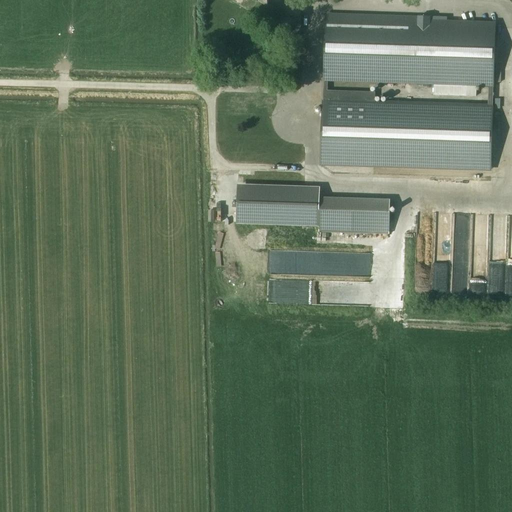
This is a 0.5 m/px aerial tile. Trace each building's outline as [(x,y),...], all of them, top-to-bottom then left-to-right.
[(493,169),(496,22),(430,21),(430,17),(418,17),(418,21),(326,18),(323,165),(493,169)] [(302,34),(302,19),(282,18),(281,33),(302,34)] [(389,235),(390,200),(320,198),(319,232),(389,235)] [(469,215),(453,215),(451,286),(467,286),(469,215)] [(224,223),(211,224),(212,238),(225,237),(224,223)] [(280,253),(279,275),(319,275),(319,254),(280,253)]
